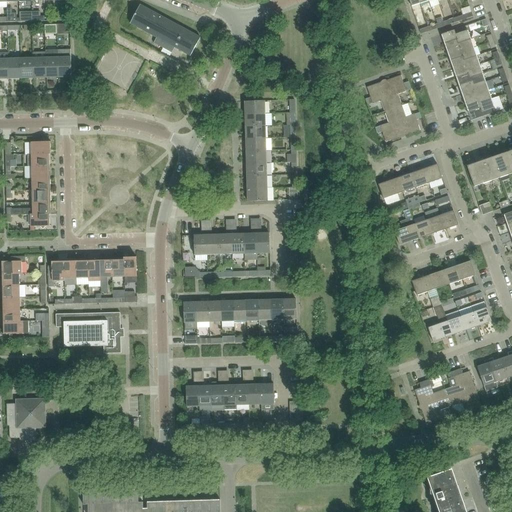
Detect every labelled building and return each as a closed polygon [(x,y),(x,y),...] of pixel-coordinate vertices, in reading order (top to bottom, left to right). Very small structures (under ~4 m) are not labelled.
[(141,5),(131,24),(157,38),(154,43),(172,53),(173,53),(171,52),(173,47),(191,56),(201,38),(141,5)] [(12,8),(7,8),(8,17),(8,22),(17,22),(17,18),(17,13),(12,13),(12,8)] [(471,39),(468,30),(467,31),(465,26),(442,35),(445,44),(458,39),(459,43),(471,39)] [(474,48),(471,39),(459,43),(458,39),(445,44),(448,52),(461,48),(462,52),(474,48)] [(477,56),(474,48),(462,52),(461,48),(448,52),(451,61),(464,56),(465,61),(477,56)] [(72,77),(71,49),(70,49),(70,50),(59,51),(58,50),(58,51),(58,57),(59,77),(72,77)] [(58,51),(46,52),(47,78),(59,77),(58,57),(58,51)] [(34,78),(47,78),(46,52),(33,52),(33,58),(34,78)] [(480,65),(477,56),(465,61),(464,56),(451,61),(454,69),(466,65),(468,69),(480,65)] [(0,79),(9,79),(9,59),(0,58),(0,79)] [(22,78),(21,58),(9,59),(9,79),(22,78)] [(34,78),(33,58),(21,58),(22,78),(34,78)] [(483,73),(480,65),(468,69),(466,65),(454,69),(457,77),(469,73),(471,77),(483,73)] [(486,82),(483,73),(471,77),(469,73),(457,77),(460,86),(472,82),(474,86),(486,82)] [(402,75),(384,81),(394,109),(403,106),(399,95),(407,92),(407,91),(412,90),(409,82),(404,83),(402,75)] [(394,109),(384,81),(367,87),(371,97),(366,99),(368,105),(373,103),(373,104),(382,101),(386,112),(394,109)] [(489,90),(486,82),(474,86),(472,82),(460,86),(463,95),(475,90),(477,95),(489,90)] [(492,99),(489,90),(477,95),(475,90),(463,95),(466,103),(478,99),(480,103),(492,99)] [(496,112),(495,108),(492,99),(480,103),(478,99),(466,103),(472,120),(496,112)] [(265,113),(265,100),(244,101),(245,114),(265,113)] [(417,120),(422,118),(420,113),(415,114),(406,117),(403,106),(394,109),(403,136),(420,130),(417,120)] [(403,136),(394,109),(386,112),(389,123),(381,126),(376,128),(378,133),(383,132),(386,142),(403,136)] [(266,126),(265,113),(245,114),(245,126),(266,126)] [(266,138),(266,126),(245,126),(246,139),(266,138)] [(246,151),(266,150),(266,138),(246,139),(246,151)] [(51,154),(51,142),(31,142),(32,155),(50,154),(51,154)] [(267,163),(266,150),(246,151),(246,163),(267,163)] [(511,174),(511,156),(510,151),(502,154),(509,175),(511,174)] [(50,166),(50,154),(32,155),(28,155),(28,166),(32,166),(50,166)] [(509,175),(502,154),(493,157),(501,178),(509,175)] [(12,155),(6,155),(6,167),(11,167),(11,160),(14,160),(14,155),(12,155)] [(501,178),(493,157),(485,160),(492,181),(501,178)] [(492,181),(485,160),(476,163),(484,184),(492,181)] [(267,175),(267,163),(246,163),(247,176),(267,175)] [(484,184),(476,163),(467,166),(475,187),(484,184)] [(443,179),(438,164),(424,169),(429,183),(443,179)] [(50,178),(50,166),(32,166),(32,178),(50,178)] [(429,183),(424,169),(411,173),(416,188),(429,183)] [(411,173),(398,178),(403,192),(407,191),(408,192),(415,190),(414,188),(416,188),(411,173)] [(268,188),(267,175),(247,176),(247,188),(268,188)] [(51,190),(50,178),(32,178),(33,190),(51,190)] [(403,192),(398,178),(379,185),(384,199),(403,192)] [(297,200),(297,187),(292,187),(289,187),(290,200),(297,200)] [(248,201),(268,201),(268,188),(247,188),(248,201)] [(51,202),(51,190),(33,190),(33,202),(51,202)] [(510,205),(508,199),(499,202),(501,208),(510,205)] [(51,214),(51,202),(33,202),(33,208),(23,208),(23,214),(31,214),(51,214)] [(490,202),(481,206),(479,206),(483,215),(493,212),(490,202)] [(419,239),(414,224),(414,225),(408,209),(403,211),(406,219),(400,221),(403,228),(395,231),(400,245),(419,239)] [(459,225),(454,211),(440,215),(445,230),(459,225)] [(50,226),(50,214),(51,214),(31,214),(31,226),(30,226),(30,227),(41,227),(43,229),(46,226),(51,226),(50,226)] [(445,230),(440,215),(427,220),(432,234),(445,230)] [(432,234),(427,220),(414,224),(419,239),(432,234)] [(232,254),(231,230),(227,230),(227,234),(219,234),(220,254),(232,254)] [(244,254),(244,233),(236,233),(236,230),(231,230),(232,254),(244,254)] [(257,253),(257,230),(252,230),(252,233),(244,233),(244,254),(257,253)] [(270,253),(269,233),(261,233),(261,230),(257,230),(257,253),(270,253)] [(208,255),(207,231),(202,231),(203,235),(194,235),(195,255),(208,255)] [(220,254),(219,234),(212,234),(211,231),(207,231),(208,255),(220,254)] [(22,273),(22,262),(25,262),(25,256),(12,257),(7,261),(1,262),(2,262),(3,274),(22,273)] [(137,279),(137,256),(136,256),(136,257),(128,257),(124,257),(124,258),(125,276),(136,276),(136,279),(137,279)] [(125,276),(124,258),(124,257),(124,258),(112,259),(113,276),(125,276)] [(89,277),(88,259),(76,260),(77,277),(89,277)] [(101,277),(100,259),(88,259),(89,277),(89,281),(101,281),(101,277)] [(113,276),(112,259),(100,259),(101,277),(113,276)] [(65,280),(64,261),(64,260),(64,261),(53,261),(53,260),(52,260),(52,266),(48,266),(49,287),(55,287),(55,281),(65,280)] [(77,277),(76,260),(64,260),(64,261),(65,280),(65,278),(77,277)] [(476,275),(471,261),(458,266),(463,280),(476,275)] [(463,280),(458,266),(445,270),(449,284),(463,280)] [(195,267),(185,268),(186,277),(195,276),(195,277),(208,277),(208,272),(200,272),(195,267)] [(449,284),(445,270),(431,275),(436,289),(449,284)] [(19,274),(22,274),(22,273),(3,274),(3,278),(2,278),(2,286),(20,285),(19,274)] [(436,289),(431,275),(412,281),(417,296),(427,292),(430,300),(431,300),(433,307),(441,304),(436,289)] [(20,297),(20,285),(2,286),(2,298),(20,297)] [(138,302),(138,296),(135,296),(135,291),(125,292),(126,302),(138,302)] [(272,320),(271,296),(266,297),(267,299),(259,300),(259,320),(272,320)] [(284,320),(284,299),(276,299),(276,296),(271,296),(272,320),(284,320)] [(20,309),(20,297),(2,298),(2,310),(20,309)] [(247,321),(246,297),(242,297),(242,300),(234,301),(235,321),(247,321)] [(259,320),(259,300),(251,300),(251,297),(246,297),(247,321),(259,320)] [(210,322),(209,301),(201,302),(201,298),(197,299),(197,322),(210,322)] [(222,321),(222,298),(217,298),(217,301),(209,301),(210,322),(222,321)] [(235,321),(234,301),(226,301),(226,298),(222,298),(222,321),(235,321)] [(197,322),(197,299),(192,299),(192,302),(184,302),(185,323),(197,322)] [(297,319),(296,299),(284,299),(284,320),(297,319)] [(452,335),(447,321),(442,305),(433,308),(436,316),(437,316),(440,324),(428,328),(433,342),(452,335)] [(492,322),(487,307),(474,312),(479,326),(492,322)] [(21,321),(20,309),(2,310),(3,318),(4,318),(4,322),(21,321)] [(105,353),(122,353),(121,312),(57,314),(57,327),(65,327),(65,347),(105,346),(105,353)] [(479,326),(474,312),(461,316),(466,331),(479,326)] [(466,331),(461,316),(447,321),(452,335),(466,331)] [(28,321),(23,321),(21,321),(4,322),(4,333),(3,333),(3,334),(9,334),(12,336),(14,334),(28,333),(28,321)] [(297,333),(284,333),(285,336),(285,341),(298,340),(297,333)] [(198,343),(198,339),(197,339),(197,336),(185,336),(185,344),(198,343)] [(511,375),(511,351),(507,353),(508,356),(501,359),(508,377),(511,375)] [(508,377),(501,359),(494,361),(493,358),(489,359),(496,381),(508,377)] [(496,381),(489,359),(484,361),(485,364),(478,367),(486,392),(498,387),(496,381)] [(456,385),(445,389),(448,398),(476,388),(470,371),(463,373),(461,368),(449,372),(451,377),(453,377),(456,385)] [(432,378),(420,383),(421,388),(415,390),(421,407),(448,398),(445,389),(434,393),(431,384),(434,383),(432,378)] [(237,405),(237,384),(229,385),(229,381),(224,382),(225,405),(224,405),(224,410),(237,409),(237,408),(237,405)] [(249,404),(249,381),(244,381),(244,384),(237,384),(237,405),(249,404)] [(262,404),(261,383),(253,384),(253,381),(249,381),(249,404),(262,404)] [(200,405),(199,382),(195,382),(195,386),(187,386),(187,406),(200,405)] [(212,405),(212,385),(204,385),(204,382),(199,382),(200,405),(212,405)] [(225,405),(224,382),(220,382),(220,385),(212,385),(212,405),(224,405),(225,405)] [(275,404),(274,383),(261,383),(262,404),(275,404)] [(482,405),(476,388),(448,398),(451,406),(462,402),(465,411),(463,412),(465,417),(477,413),(475,408),(482,405)] [(443,418),(440,410),(451,406),(448,398),(421,407),(427,424),(434,422),(435,427),(447,423),(445,417),(443,418)] [(10,426),(10,438),(20,438),(20,437),(26,437),(26,441),(28,441),(37,441),(36,428),(46,428),(45,399),(16,400),(16,404),(7,404),(8,426),(10,426)] [(275,418),(262,419),(262,427),(275,426),(275,418)] [(463,511),(448,470),(432,475),(432,476),(428,477),(428,478),(429,482),(424,484),(424,483),(423,484),(432,496),(432,495),(434,495),(439,511),(463,511)] [(139,502),(139,489),(130,490),(130,511),(143,511),(143,506),(143,502),(139,502)] [(111,511),(111,490),(102,491),(102,511),(111,511)] [(121,511),(120,490),(111,490),(111,511),(121,511)] [(130,511),(130,490),(120,490),(121,511),(130,511)] [(93,511),(93,491),(84,491),(84,505),(88,504),(88,511),(93,511)] [(102,511),(102,491),(93,491),(93,511),(102,511)] [(211,511),(211,500),(202,501),(202,511),(211,511)] [(220,511),(220,500),(211,500),(211,511),(220,511)] [(183,511),(184,501),(174,502),(174,511),(183,511)] [(193,511),(193,501),(184,501),(183,511),(193,511)] [(202,511),(202,501),(193,501),(193,511),(202,511)] [(156,511),(156,502),(147,502),(147,506),(143,506),(143,511),(156,511)] [(165,511),(165,502),(156,502),(156,511),(165,511)] [(174,511),(174,502),(165,502),(165,511),(174,511)]
